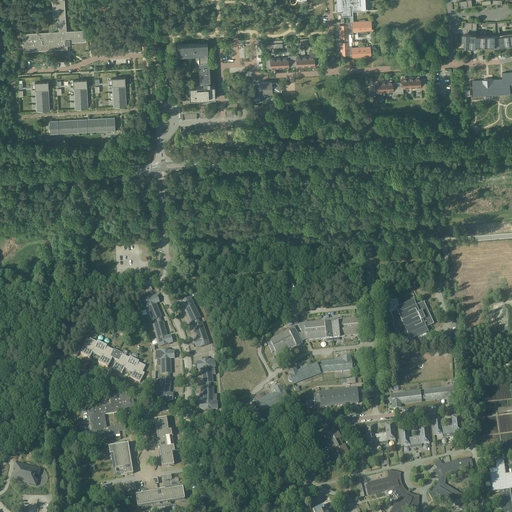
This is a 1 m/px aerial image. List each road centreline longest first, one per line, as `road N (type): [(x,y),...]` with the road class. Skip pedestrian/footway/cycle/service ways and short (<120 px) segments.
road 1 (secondary): [(161,167),(511,148)]
road 2 (residential): [(165,263),(368,248)]
road 3 (residential): [(482,511),(467,406),(375,416)]
road 4 (residential): [(271,377),(260,353),(261,332),(273,320),(371,307)]
road 5 (secondary): [(0,177),(161,167)]
road 6 (residential): [(187,418),(188,359),(165,293),(165,263)]
road 7 (residential): [(368,248),(511,236)]
road 8 (residential): [(155,54),(21,72)]
road 9 (residential): [(333,72),(255,76),(253,65),(220,67)]
